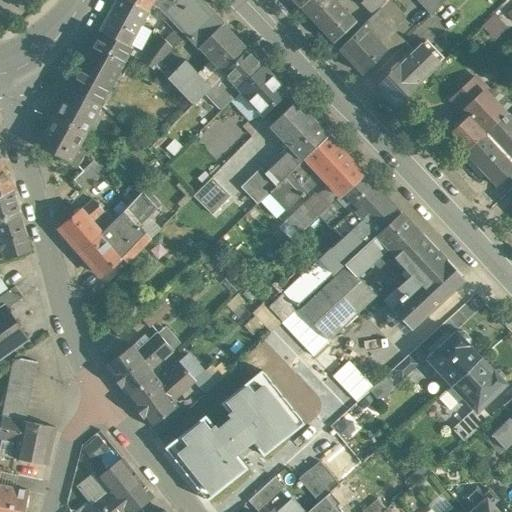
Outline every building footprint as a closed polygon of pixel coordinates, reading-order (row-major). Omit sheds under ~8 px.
[(149,9),(131,0),(116,0),(100,31),(128,47),(149,9)] [(131,0),(149,9),(152,2),(159,6),(163,10),(173,0),(131,0)] [(211,9),(201,0),(173,0),(163,10),(186,33),(211,9)] [(355,21),(335,0),(306,0),(300,6),(301,7),(302,7),(332,40),(333,41),(355,21)] [(385,0),(364,0),(361,3),(373,14),(375,12),(386,1),(385,0)] [(420,0),(419,1),(432,14),(446,0),(420,0)] [(248,49),(211,9),(186,33),(188,35),(192,39),(213,62),(224,73),(248,49)] [(373,14),(363,24),(379,42),(392,30),(375,12),(373,14)] [(363,24),(339,48),(362,73),(386,49),(379,42),(363,24)] [(128,47),(100,31),(69,87),(101,104),(102,103),(131,48),(128,47)] [(158,33),(138,59),(154,68),(157,65),(174,49),(158,33)] [(174,49),(157,65),(164,71),(172,63),(170,61),(192,39),(188,35),(174,49)] [(421,42),(375,86),(395,107),(441,62),(421,42)] [(262,64),(248,49),(224,73),(229,79),(238,88),(262,64)] [(200,75),(185,60),(168,77),(194,103),(210,87),(200,75)] [(213,62),(200,75),(210,87),(224,73),(213,62)] [(287,91),(262,64),(238,88),(263,114),(287,91)] [(473,76),(453,95),(464,107),(481,92),(485,89),(473,76)] [(238,88),(229,79),(222,86),(230,95),(238,88)] [(222,86),(210,97),(221,109),(233,98),(230,95),(222,86)] [(101,104),(69,87),(65,95),(54,115),(86,132),(89,134),(105,105),(102,103),(101,104)] [(481,92),(464,107),(470,114),(463,120),(460,117),(445,131),(464,152),(503,115),(481,92)] [(328,134),(296,100),(269,126),(290,148),(265,173),(276,184),(284,177),(304,157),(328,134)] [(204,114),(198,119),(203,125),(209,120),(204,114)] [(86,132),(54,115),(42,136),(50,140),(46,148),(70,161),(86,132)] [(503,115),(464,152),(496,186),(511,170),(511,123),(505,116),(505,115),(504,115),(503,115)] [(251,120),(231,140),(240,148),(258,129),(260,128),(251,120)] [(258,129),(245,143),(255,153),(256,154),(258,152),(269,141),(258,129)] [(364,173),(328,134),(304,157),(321,174),(340,195),(364,173)] [(269,141),(258,152),(264,158),(275,147),(269,141)] [(240,148),(234,154),(245,164),(255,153),(245,143),(240,148)] [(304,157),(284,177),(297,190),(306,181),(309,185),(321,174),(304,157)] [(0,160),(0,195),(14,187),(0,160)] [(94,160),(74,180),(85,190),(104,170),(94,160)] [(387,197),(364,173),(340,195),(320,214),(326,221),(347,202),(353,207),(332,226),(342,237),(343,238),(387,197)] [(297,190),(284,177),(276,184),(265,195),(301,233),(320,214),(297,190)] [(14,187),(0,195),(0,223),(20,216),(14,195),(17,194),(14,187)] [(142,191),(103,232),(123,256),(122,256),(127,262),(150,238),(139,226),(157,208),(142,191)] [(387,197),(343,238),(342,237),(331,248),(335,252),(320,266),(329,277),(401,211),(387,197)] [(94,199),(59,228),(80,251),(102,232),(93,222),(105,212),(94,199)] [(329,277),(322,284),(353,317),(376,294),(358,275),(373,262),(380,270),(395,256),(420,233),(401,211),(329,277)] [(20,216),(0,223),(0,255),(3,254),(4,258),(30,250),(20,216)] [(103,232),(102,232),(80,251),(100,275),(122,256),(123,256),(103,232)] [(463,280),(420,233),(395,256),(412,273),(397,287),(403,293),(399,298),(400,299),(396,304),(415,325),(463,280)] [(320,266),(308,269),(284,292),(298,307),(322,284),(329,277),(320,266)] [(0,277),(0,295),(8,289),(0,277)] [(353,317),(322,284),(298,307),(286,317),(316,350),(330,338),(353,317)] [(15,285),(0,295),(0,310),(5,306),(7,308),(23,296),(15,285)] [(163,300),(142,319),(149,327),(170,308),(163,300)] [(0,310),(0,354),(26,336),(7,308),(5,306),(0,310)] [(128,308),(109,325),(118,334),(136,317),(128,308)] [(316,350),(286,317),(282,321),(291,330),(258,360),(289,398),(314,378),(315,379),(344,355),(330,338),(316,350)] [(463,332),(457,332),(456,331),(450,336),(446,332),(429,348),(433,352),(427,358),(451,383),(451,384),(480,358),(468,345),(469,345),(468,344),(468,337),(463,332)] [(157,332),(136,350),(132,345),(105,365),(128,396),(155,375),(150,370),(173,349),(157,332)] [(20,358),(12,363),(2,416),(26,420),(38,361),(20,358)] [(480,358),(451,384),(451,383),(438,396),(451,409),(464,397),(474,407),(476,410),(481,406),(505,383),(504,382),(505,376),(499,370),(493,370),(492,369),(491,369),(480,358)] [(258,360),(165,446),(165,445),(164,446),(191,480),(289,398),(258,360)] [(180,362),(160,380),(155,375),(128,396),(150,426),(177,406),(173,400),(195,380),(180,362)] [(387,374),(369,390),(379,400),(397,384),(387,374)] [(289,398),(191,480),(211,506),(311,423),(297,407),(321,386),(315,379),(314,378),(289,398)] [(511,413),(504,405),(483,424),(492,435),(508,420),(509,420),(511,417),(511,413)] [(474,407),(452,428),(463,440),(491,416),(481,406),(476,410),(474,407)] [(26,420),(2,416),(0,425),(0,438),(17,442),(14,457),(47,464),(55,426),(26,420)] [(83,444),(93,459),(113,446),(103,431),(83,444)] [(123,459),(97,479),(106,490),(98,497),(96,494),(83,505),(88,511),(98,511),(140,479),(123,459)] [(339,483),(319,460),(309,469),(328,493),(339,483)] [(274,476),(248,500),(257,510),(284,486),(274,476)] [(133,511),(154,496),(140,479),(98,511),(133,511)] [(0,483),(0,511),(18,511),(19,509),(24,510),(28,490),(0,483)] [(497,511),(491,504),(497,499),(488,488),(482,493),(475,486),(464,496),(475,508),(470,511),(497,511)] [(304,511),(295,500),(281,511),(304,511)] [(306,511),(342,511),(337,505),(329,511),(320,500),(306,511)]
